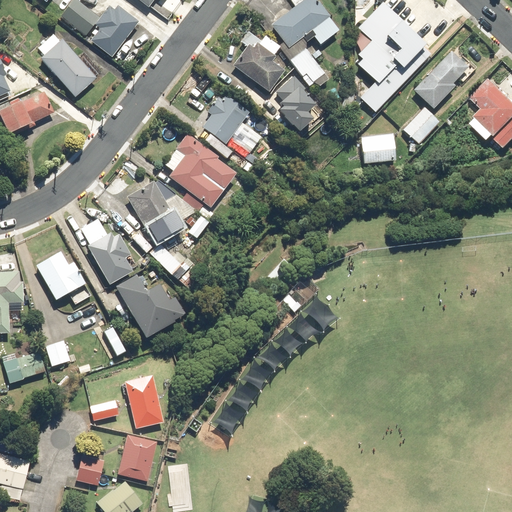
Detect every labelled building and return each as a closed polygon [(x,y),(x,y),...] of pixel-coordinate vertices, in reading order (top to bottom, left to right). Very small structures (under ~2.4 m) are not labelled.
[(101,17),(79,0),(75,0),(63,15),(87,35),(101,17)] [(309,45),(303,37),(312,30),(322,43),(341,29),(330,16),(332,15),(320,0),(304,0),(273,24),(286,41),(280,46),(290,60),(292,59),(305,75),(308,73),(315,82),(321,85),(331,78),(307,47),(309,45)] [(362,57),(356,63),(373,79),(357,96),(374,112),(430,54),(422,46),(425,43),(383,2),(359,26),(372,39),(358,53),(362,57)] [(93,41),(114,57),(141,21),(121,5),(117,9),(112,6),(97,25),(102,28),(93,41)] [(242,41),(249,45),(235,65),(271,91),(286,69),(274,60),(278,55),(261,43),(263,41),(250,31),(242,41)] [(99,77),(65,39),(62,42),(56,34),(39,48),(46,56),(43,58),(77,97),(99,77)] [(453,51),(415,89),(435,108),(458,85),(455,82),(470,67),(453,51)] [(0,100),(13,95),(4,75),(6,74),(0,60),(0,100)] [(280,106),(278,108),(299,133),(322,114),(302,90),(306,87),(295,73),(275,89),(282,99),(277,102),(280,106)] [(498,135),(511,120),(511,97),(491,78),(473,97),(484,108),(477,115),(498,135)] [(14,106),(0,112),(0,120),(9,139),(38,125),(36,122),(56,112),(46,91),(22,103),(20,99),(12,103),(14,106)] [(203,128),(226,145),(250,113),(227,96),(223,101),(219,98),(208,113),(212,116),(203,128)] [(426,107),(405,129),(419,143),(441,121),(426,107)] [(511,123),(498,138),(506,146),(511,140),(511,123)] [(187,154),(171,176),(189,190),(184,197),(198,208),(204,200),(212,206),(238,172),(219,158),(220,156),(189,133),(178,148),(187,154)] [(363,137),(366,163),(397,159),(395,133),(363,137)] [(251,150),(239,142),(234,150),(245,157),(251,150)] [(177,208),(174,210),(156,180),(129,196),(147,227),(152,224),(160,239),(186,224),(177,208)] [(202,215),(190,231),(198,237),(210,221),(202,215)] [(112,231),(89,244),(111,283),(134,270),(126,257),(132,253),(121,233),(115,236),(112,231)] [(162,244),(153,253),(190,288),(205,272),(189,258),(183,264),(162,244)] [(62,251),(38,264),(57,298),(87,281),(75,261),(70,264),(62,251)] [(9,271),(0,271),(0,331),(11,331),(10,302),(25,301),(24,280),(9,281),(9,271)] [(138,273),(118,286),(149,336),(188,311),(177,295),(171,299),(160,282),(148,289),(138,273)] [(72,295),(75,304),(92,296),(89,288),(72,295)] [(71,359),(65,340),(46,346),(53,366),(71,359)] [(5,361),(11,381),(44,370),(37,351),(5,361)] [(154,374),(127,381),(137,427),(165,421),(154,374)] [(92,406),(95,419),(120,413),(116,400),(92,406)] [(149,480),(159,441),(129,433),(119,473),(149,480)] [(0,451),(0,493),(21,499),(31,460),(0,451)] [(83,455),(78,479),(99,484),(105,459),(83,455)] [(131,511),(145,501),(126,480),(100,502),(107,511),(131,511)]
